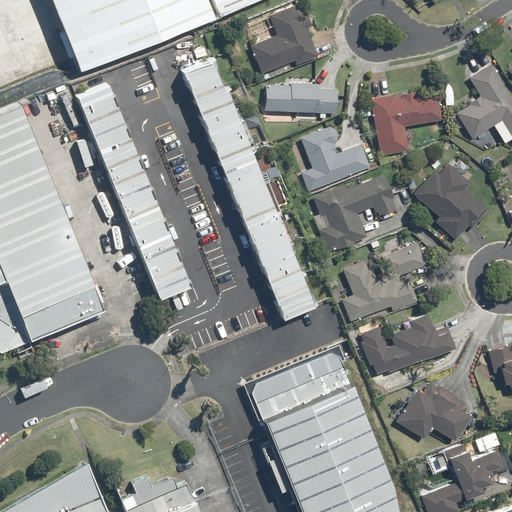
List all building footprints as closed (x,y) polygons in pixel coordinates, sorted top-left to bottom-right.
[(207,0),(43,0),(66,58),(70,66),(213,13),(207,0)] [(207,0),(213,13),(246,0),(207,0)] [(311,23),(301,0),(299,0),(268,13),(276,32),(251,42),(262,71),(294,58),(296,63),(319,54),(307,25),(311,23)] [(216,56),(184,69),(285,317),(318,303),(216,56)] [(511,95),(491,61),(469,75),(480,93),(454,109),(471,137),(501,118),(511,135),(511,95)] [(264,80),(263,109),(336,111),(337,87),(318,86),(319,81),(264,80)] [(111,82),(81,95),(163,295),(193,283),(111,82)] [(415,89),(370,97),(380,153),(409,148),(404,123),(442,117),(438,94),(427,96),(427,91),(416,93),(415,89)] [(20,102),(0,110),(0,263),(30,337),(104,306),(20,102)] [(299,170),(307,191),(371,166),(361,140),(338,149),(335,140),(339,132),(336,126),(329,124),(300,135),(312,165),(299,170)] [(434,219),(456,238),(468,223),(472,227),(489,208),(465,188),(471,181),(448,161),(439,171),(435,167),(413,193),(438,215),(434,219)] [(346,180),(311,194),(324,225),(318,227),(327,252),(367,236),(357,211),(373,205),(377,215),(398,207),(384,172),(349,186),(346,180)] [(364,258),(342,267),(353,292),(342,297),(351,319),(390,303),(393,310),(418,300),(406,270),(426,262),(417,240),(383,253),(389,269),(376,274),(373,266),(368,268),(364,258)] [(30,337),(0,263),(0,350),(30,337)] [(357,332),(375,376),(455,343),(447,324),(436,328),(428,309),(409,316),(411,322),(389,331),(393,340),(387,343),(379,323),(357,332)] [(511,346),(511,342),(487,348),(493,370),(501,368),(506,388),(511,386),(511,346)] [(396,511),(328,343),(241,378),(296,511),(396,511)] [(417,384),(395,419),(424,437),(432,424),(455,438),(472,411),(462,405),(465,401),(430,378),(423,388),(417,384)] [(418,493),(424,511),(453,511),(460,509),(457,500),(485,489),(483,482),(492,478),(490,472),(493,471),(492,466),(502,462),(495,445),(470,455),(464,440),(443,448),(455,478),(418,493)] [(108,511),(84,450),(0,498),(0,511),(108,511)] [(200,511),(184,471),(173,476),(168,465),(117,486),(127,511),(200,511)] [(511,511),(511,498),(476,511),(511,511)]
